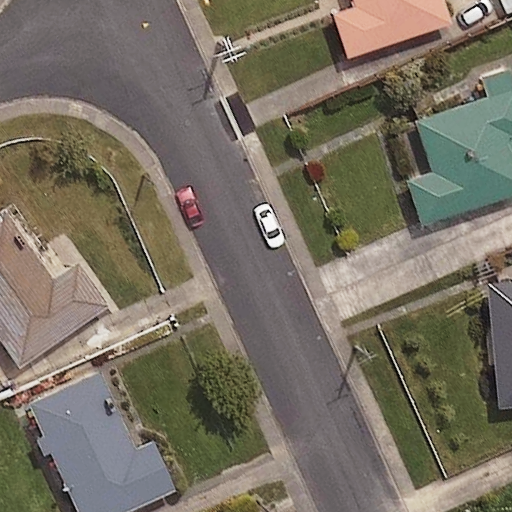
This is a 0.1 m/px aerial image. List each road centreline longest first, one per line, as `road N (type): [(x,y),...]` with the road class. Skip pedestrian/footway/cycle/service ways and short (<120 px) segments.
road 1 (residential): [(367,511),(129,0)]
road 2 (residential): [(0,55),(123,0)]
